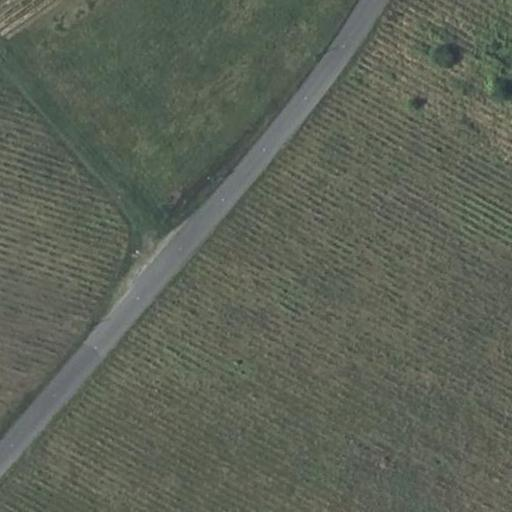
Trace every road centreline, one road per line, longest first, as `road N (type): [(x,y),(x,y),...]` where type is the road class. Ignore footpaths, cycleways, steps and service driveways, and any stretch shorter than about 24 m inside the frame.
road 1 (unclassified): [(371,0),(349,39),(0,465)]
road 2 (track): [(163,266),(98,167),(0,60)]
